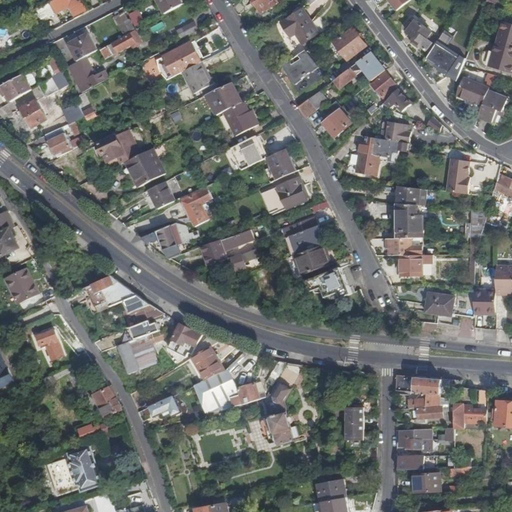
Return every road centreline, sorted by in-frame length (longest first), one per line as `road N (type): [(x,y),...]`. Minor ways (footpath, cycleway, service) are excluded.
road 1 (primary): [(387,339),(300,330),(191,291),(0,141)]
road 2 (primary): [(0,161),(185,304),(296,346),(387,359)]
road 3 (residential): [(169,511),(126,407),(63,313),(0,187)]
road 4 (residential): [(381,307),(307,144),(215,0)]
road 5 (residential): [(357,0),(441,110),(488,147),(511,152)]
road 6 (residential): [(387,359),(382,511)]
road 7 (primary): [(511,351),(387,339)]
road 8 (primary): [(387,359),(511,369)]
